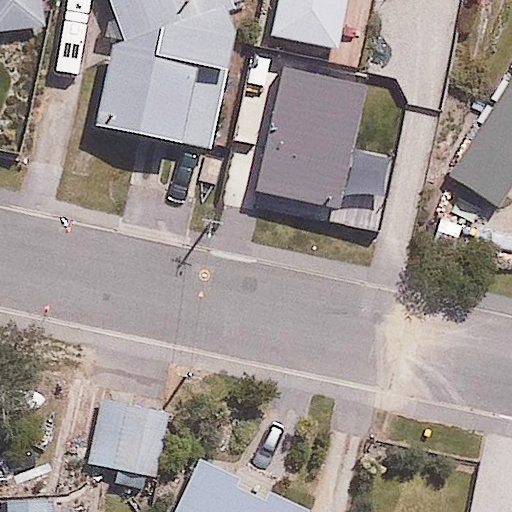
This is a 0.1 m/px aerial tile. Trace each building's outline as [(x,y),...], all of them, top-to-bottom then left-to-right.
[(0,0),(0,26),(47,24),(45,0),(0,0)] [(87,64),(94,0),(63,0),(57,61),(87,64)] [(236,72),(245,32),(234,0),(116,0),(123,18),(99,123),(213,149),(225,96),(196,90),(201,64),(236,72)] [(276,0),(271,32),(344,45),(352,0),(276,0)] [(243,193),(357,209),(387,191),(401,93),(260,73),(243,193)] [(511,78),(451,174),(506,209),(511,199),(511,78)] [(160,473),(166,404),(111,399),(105,468),(160,473)] [(312,511),(212,455),(179,511),(312,511)] [(100,511),(100,492),(10,497),(11,511),(100,511)]
